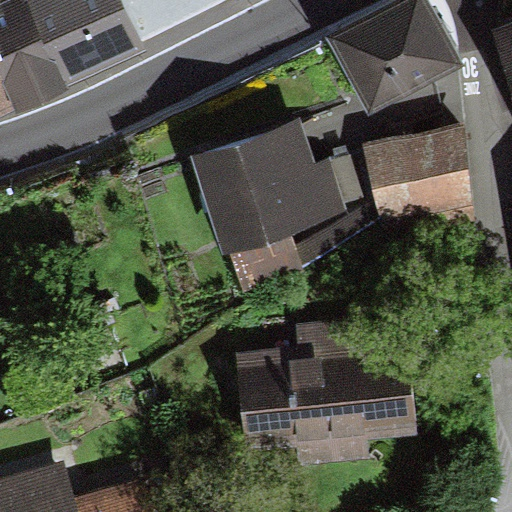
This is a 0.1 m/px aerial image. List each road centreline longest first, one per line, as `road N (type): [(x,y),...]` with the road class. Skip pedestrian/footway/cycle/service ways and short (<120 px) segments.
road 1 (tertiary): [(0,141),(154,84),(325,0)]
road 2 (residential): [(511,313),(483,37),(468,0)]
